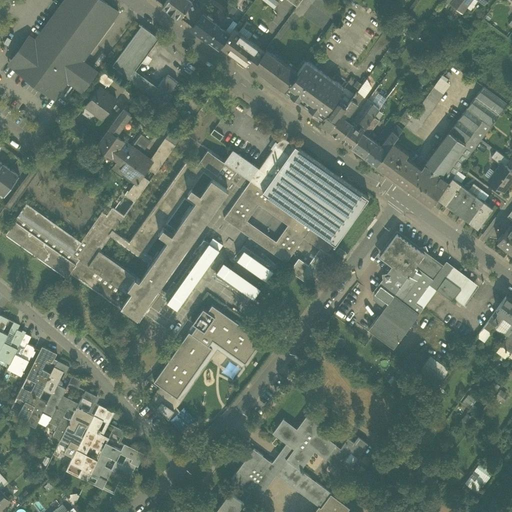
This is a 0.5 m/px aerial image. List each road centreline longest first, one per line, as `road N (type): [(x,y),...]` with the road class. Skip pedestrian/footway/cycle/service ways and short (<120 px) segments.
road 1 (tertiary): [(398,200),(129,0)]
road 2 (residential): [(0,287),(87,363),(182,473)]
road 3 (residential): [(398,200),(246,400)]
